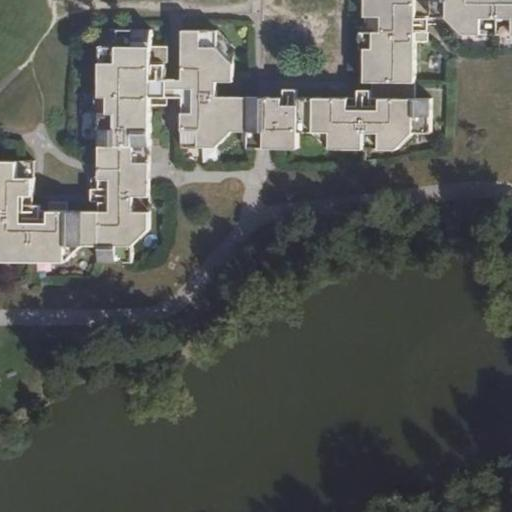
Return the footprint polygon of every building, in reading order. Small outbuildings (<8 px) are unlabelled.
[(282,103),(282,144),(299,144),(299,127),(315,127),(332,145),(398,145),(414,128),(430,128),(431,97),(414,97),(415,41),(425,41),(425,30),(414,30),(415,13),(434,14),(434,0),(366,0),(365,79),(372,80),(372,96),(381,96),(381,112),(348,111),(348,97),(298,95),(298,104),(282,103)] [(449,0),(434,0),(434,14),(449,14),(449,0)] [(511,0),(449,0),(449,14),(467,31),(500,31),(499,15),(511,14),(511,0)] [(511,14),(499,15),(500,31),(511,31),(511,14)] [(0,255),(66,256),(83,240),(98,241),(98,257),(131,257),(131,241),(148,225),(149,94),(132,94),(133,80),(149,80),(150,60),(166,61),(166,45),(150,44),(150,28),(101,28),(99,175),(90,175),(90,186),(115,186),(114,209),(66,209),(66,200),(49,200),(49,224),(16,223),(16,192),(32,193),(32,158),(1,157),(0,158),(0,255)] [(215,144),(233,126),(247,127),(247,95),(215,94),(216,77),(232,78),(232,62),(216,44),(216,28),(183,28),(182,78),(199,77),(199,110),(182,109),(182,125),(199,126),(198,144),(215,144)] [(182,78),(182,109),(199,110),(199,77),(182,78)] [(133,80),(132,94),(149,94),(149,80),(133,80)] [(282,95),(247,95),(247,127),(247,145),(282,144),(282,103),(282,95)] [(182,125),(182,144),(198,144),(199,126),(182,125)]
